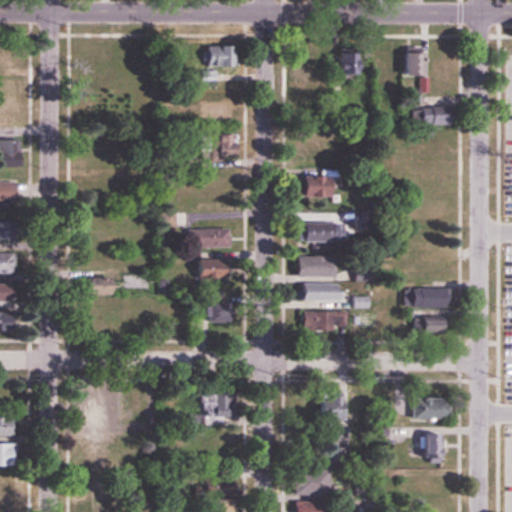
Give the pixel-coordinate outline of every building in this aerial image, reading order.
[(92,72),(92,81),(108,81),(108,65),(101,66),(101,44),(75,44),(75,72),(92,72)] [(187,65),(187,44),(167,44),(167,65),(187,65)] [(284,77),(311,77),(310,44),(284,45),(284,77)] [(228,45),(198,45),(198,65),(228,65),(228,45)] [(414,74),(414,48),(395,48),(395,74),(414,74)] [(422,77),(442,77),(442,48),(422,48),(422,77)] [(499,72),(511,71),(511,48),(499,49),(499,72)] [(332,73),(354,73),(354,49),(332,49),(332,73)] [(379,84),(390,84),(390,52),(371,52),(371,76),(379,76),(379,84)] [(324,80),(307,80),(307,96),(324,96),(324,80)] [(75,98),(70,116),(104,126),(109,109),(75,98)] [(0,122),(9,122),(9,101),(0,100),(0,122)] [(196,118),(228,118),(228,100),(196,100),(196,118)] [(169,119),(171,108),(158,105),(155,116),(169,119)] [(442,107),(414,107),(414,124),(442,124),(442,107)] [(225,134),(196,134),(195,156),(225,156),(225,134)] [(76,138),(76,159),(107,159),(107,138),(76,138)] [(291,138),(291,157),(303,157),(303,164),(322,164),(322,138),(291,138)] [(438,157),(438,140),(404,140),(404,157),(438,157)] [(445,189),(445,173),(408,173),(408,189),(445,189)] [(106,175),(77,175),(77,195),(106,195),(106,175)] [(291,175),(291,196),(318,196),(318,175),(291,175)] [(0,205),(0,211),(12,211),(11,182),(0,181),(0,205)] [(406,216),(444,216),(444,198),(406,198),(406,216)] [(80,211),(80,228),(110,228),(110,211),(80,211)] [(294,241),(330,241),(330,222),(294,222),(294,241)] [(223,246),(223,228),(181,228),(181,246),(223,246)] [(123,250),(123,234),(81,233),(81,249),(123,250)] [(77,269),(100,269),(100,253),(77,253),(77,269)] [(290,275),(325,275),(325,255),(290,255),(290,275)] [(192,258),(187,273),(208,280),(213,265),(192,258)] [(136,271),(149,271),(149,259),(136,259),(136,271)] [(105,293),(105,278),(77,278),(77,293),(105,293)] [(294,283),(294,300),(332,300),(332,283),(294,283)] [(438,288),(403,288),(403,307),(438,307),(438,288)] [(150,296),(128,297),(79,298),(79,316),(151,315),(150,296)] [(164,330),(184,330),(184,306),(164,306),(164,330)] [(219,307),(197,307),(197,328),(219,328),(219,307)] [(297,310),(297,329),(342,329),(342,310),(297,310)] [(390,310),(357,310),(357,332),(390,332),(390,310)] [(412,316),(412,333),(434,333),(434,316),(412,316)] [(198,385),(198,418),(223,418),(223,385),(198,385)] [(118,414),(142,414),(142,387),(118,387),(118,414)] [(340,391),(316,391),(316,395),(294,395),(294,419),(340,419),(340,391)] [(346,415),(363,415),(363,391),(346,391),(346,415)] [(401,396),(401,418),(442,418),(442,396),(401,396)] [(85,425),(103,425),(103,398),(74,398),(74,419),(85,419),(85,425)] [(416,432),(415,462),(437,463),(438,433),(416,432)] [(304,450),(323,459),(330,443),(310,435),(304,450)] [(85,463),(100,463),(100,438),(74,438),(74,455),(85,455),(85,463)] [(0,459),(11,460),(11,443),(0,442),(0,459)] [(233,445),(198,445),(198,464),(233,464),(233,445)] [(327,470),(289,470),(289,494),(327,494),(327,470)] [(218,511),(229,479),(206,472),(194,511),(197,511),(218,511)] [(442,474),(411,474),(411,493),(442,493),(442,474)] [(0,477),(0,496),(10,496),(10,477),(0,477)] [(74,478),(74,492),(94,492),(94,478),(74,478)] [(73,511),(107,511),(107,502),(73,502),(73,511)] [(288,511),(320,511),(321,502),(288,502),(288,511)] [(443,511),(444,502),(411,502),(410,511),(443,511)]
